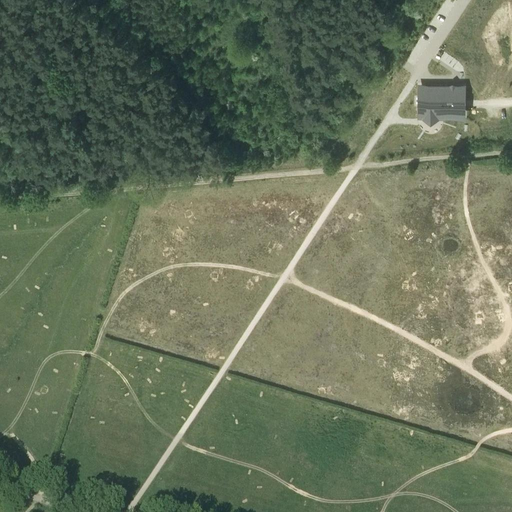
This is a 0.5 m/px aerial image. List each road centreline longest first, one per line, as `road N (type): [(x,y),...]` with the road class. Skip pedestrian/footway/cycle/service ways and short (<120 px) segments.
road 1 (track): [(0,200),(356,167)]
road 2 (track): [(356,167),(511,151)]
